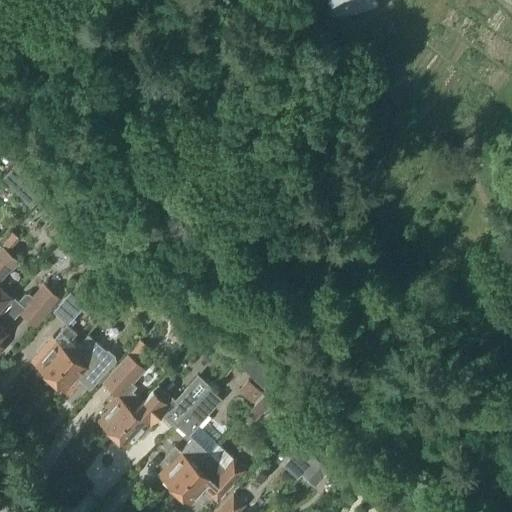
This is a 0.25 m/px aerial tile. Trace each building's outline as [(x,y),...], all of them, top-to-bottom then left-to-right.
[(330,0),(331,0),(329,1),(331,13),(342,12),(347,11),(357,10),(363,8),(368,6),(372,2),(372,0),(330,0)] [(12,168),(11,169),(28,185),(41,197),(57,180),(27,153),(12,168)] [(17,195),(28,185),(11,169),(2,178),(1,179),(17,195)] [(57,241),(71,225),(62,217),(48,233),(57,241)] [(0,307),(11,295),(0,284),(0,279),(18,261),(8,252),(20,239),(11,231),(1,243),(4,246),(0,250),(0,307)] [(31,360),(48,377),(78,344),(72,338),(75,335),(76,333),(67,325),(86,305),(85,304),(98,290),(84,278),(69,294),(70,296),(56,311),(68,323),(48,345),(46,344),(31,360)] [(60,298),(43,283),(32,296),(29,293),(24,294),(18,301),(11,295),(0,307),(0,348),(2,346),(0,344),(0,334),(19,313),(35,327),(60,298)] [(175,328),(180,322),(171,314),(170,314),(170,324),(175,328)] [(180,340),(185,340),(188,336),(188,331),(184,327),(179,327),(176,331),(176,336),(180,340)] [(78,344),(48,377),(67,394),(79,381),(89,389),(116,360),(115,359),(114,356),(108,350),(105,350),(88,335),(79,345),(78,344)] [(227,350),(236,358),(244,348),(235,340),(227,350)] [(113,392),(116,394),(127,382),(128,380),(129,380),(132,383),(145,369),(127,353),(101,382),(113,392)] [(253,379),(266,390),(278,378),(264,366),(253,379)] [(150,424),(159,413),(174,427),(176,425),(209,388),(211,386),(197,374),(175,399),(157,384),(142,400),(112,434),(125,446),(135,435),(139,438),(151,425),(150,424)] [(136,386),(132,383),(129,380),(127,382),(116,394),(106,406),(109,409),(98,421),(112,434),(142,400),(132,391),(136,386)] [(254,403),(262,394),(248,381),(239,390),(254,403)] [(158,474),(176,491),(209,453),(217,445),(197,426),(222,399),(209,388),(176,425),(191,439),(180,451),(174,445),(164,456),(170,461),(158,474)] [(255,420),(273,401),(264,394),(246,413),(255,420)] [(292,422),(294,420),(275,402),(263,416),(282,433),(284,431),(292,422)] [(295,451),(310,464),(319,454),(323,449),(332,439),(319,427),(309,437),(309,436),(295,451)] [(209,453),(176,491),(188,502),(202,486),(216,499),(244,470),(217,444),(217,445),(209,453)] [(319,454),(310,464),(301,474),(314,486),(337,462),(323,449),(319,454)] [(233,493),(215,511),(237,511),(241,508),(244,504),(238,498),(233,493)]
